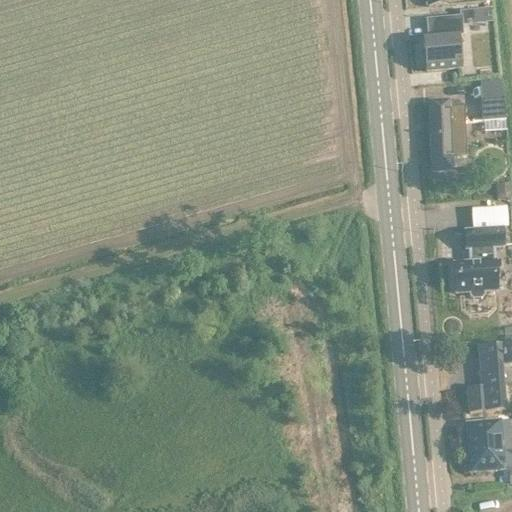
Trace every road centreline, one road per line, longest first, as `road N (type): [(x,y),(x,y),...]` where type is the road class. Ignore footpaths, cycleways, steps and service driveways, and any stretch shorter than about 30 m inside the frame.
road 1 (secondary): [(416,511),(368,0)]
road 2 (track): [(385,186),(0,296)]
